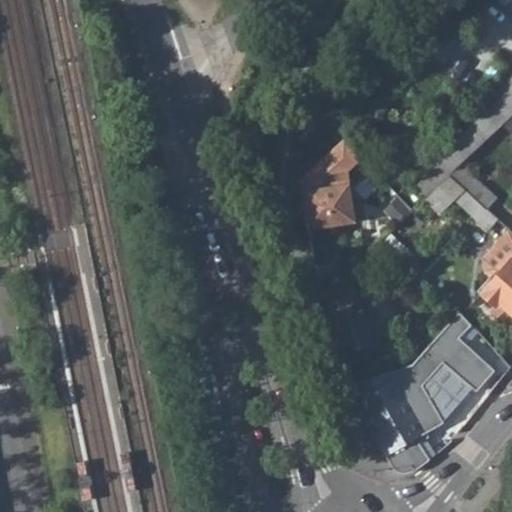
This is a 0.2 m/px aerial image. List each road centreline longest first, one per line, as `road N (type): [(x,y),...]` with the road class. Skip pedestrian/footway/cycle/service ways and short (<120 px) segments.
road 1 (residential): [(165,62),(316,468),(342,509)]
road 2 (residential): [(511,399),(441,489),(409,511)]
